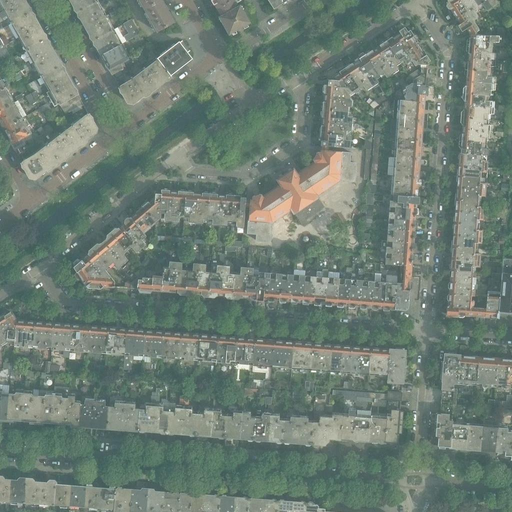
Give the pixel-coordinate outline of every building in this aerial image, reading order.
[(31,13),(24,0),(0,0),(0,12),(4,10),(12,24),(31,13)] [(97,3),(94,0),(69,0),(78,14),(97,3)] [(162,0),(161,0),(138,0),(144,10),(162,0)] [(174,23),(168,12),(168,11),(166,6),(165,7),(162,0),(144,10),(157,33),(174,23)] [(234,0),(211,0),(212,0),(213,2),(214,4),(221,16),(237,6),(234,0)] [(282,4),(279,0),(266,0),(273,10),(282,4)] [(447,0),(447,2),(446,3),(447,4),(446,6),(448,9),(450,9),(460,24),(457,26),(461,32),(466,29),(469,34),(477,29),(470,20),(457,0),(447,0)] [(457,0),(470,20),(476,16),(473,12),(478,9),(472,0),(457,0)] [(472,0),(478,9),(483,6),(485,10),(491,6),(487,0),(472,0)] [(112,31),(97,3),(78,14),(93,41),(112,31)] [(237,6),(221,16),(218,17),(228,36),(237,31),(240,29),(244,27),(250,23),(240,5),(237,6)] [(113,17),(120,12),(118,9),(114,11),(110,13),(113,17)] [(46,40),(39,26),(31,13),(12,24),(27,50),(46,40)] [(397,35),(396,36),(412,58),(415,63),(417,63),(418,64),(421,65),(420,72),(422,74),(426,75),(427,66),(429,65),(427,63),(430,61),(410,30),(407,32),(404,27),(398,31),(400,33),(397,35)] [(497,27),(496,35),(504,35),(505,28),(497,27)] [(129,60),(112,31),(93,41),(110,71),(129,60)] [(14,40),(11,34),(3,38),(4,40),(1,42),(4,46),(9,43),(14,40)] [(466,41),(466,44),(467,45),(466,46),(491,48),(492,42),(496,42),(497,36),(469,34),(469,38),(468,38),(468,39),(466,41)] [(391,36),(384,41),(398,61),(403,58),(406,62),(412,58),(396,36),(392,38),(391,36)] [(62,67),(54,53),(46,40),(27,50),(33,60),(22,66),(24,69),(23,70),(21,66),(16,69),(19,73),(21,77),(27,74),(26,73),(32,69),(30,66),(34,64),(42,77),(43,77),(62,67)] [(187,54),(190,51),(182,41),(175,46),(187,62),(191,59),(187,54)] [(376,49),(375,49),(391,72),(397,68),(394,64),(398,61),(384,41),(378,44),(380,46),(376,49)] [(170,75),(187,62),(175,46),(158,59),(170,75)] [(466,48),(465,51),(467,53),(467,54),(468,54),(467,58),(495,59),(496,53),(491,53),(491,48),(466,46),(467,47),(466,48)] [(9,56),(5,49),(0,51),(0,58),(3,57),(4,59),(9,56)] [(371,49),(364,54),(378,74),(383,71),(386,75),(391,72),(375,49),(372,52),(371,49)] [(122,69),(121,68),(124,67),(125,67),(131,63),(137,59),(142,65),(147,61),(140,52),(135,56),(129,60),(110,71),(112,75),(122,69)] [(357,62),(356,62),(371,85),(377,81),(374,77),(378,74),(364,54),(358,58),(360,60),(357,62)] [(464,64),(464,68),(465,69),(464,70),(489,71),(490,66),(495,66),(495,59),(467,58),(467,62),(466,62),(466,63),(464,64)] [(170,75),(158,59),(144,68),(131,78),(145,96),(171,76),(170,75)] [(351,63),(344,67),(358,87),(363,84),(366,88),(371,85),(356,62),(352,65),(351,63)] [(77,94),(69,80),(62,67),(43,77),(59,104),(66,100),(77,94)] [(327,85),(327,86),(347,87),(350,91),(354,90),(358,87),(344,67),(338,71),(340,73),(332,78),(332,80),(328,80),(327,85)] [(410,75),(413,80),(420,76),(422,74),(420,72),(418,69),(410,75)] [(464,72),(463,75),(465,77),(466,78),(466,82),(493,84),(494,76),(489,76),(489,71),(464,70),(465,71),(464,72)] [(19,73),(13,76),(17,82),(22,79),(21,77),(19,73)] [(413,80),(413,84),(425,85),(425,80),(426,75),(422,74),(420,76),(413,80)] [(145,96),(131,78),(118,86),(127,102),(134,103),(136,101),(137,103),(145,96)] [(0,91),(5,89),(10,86),(8,82),(4,84),(2,79),(0,80),(0,91)] [(462,88),(462,91),(463,93),(463,94),(487,96),(488,89),(493,90),(493,84),(466,82),(465,86),(464,86),(464,87),(462,88)] [(406,93),(405,101),(424,103),(424,95),(427,96),(428,88),(425,87),(425,85),(413,84),(411,84),(409,86),(406,88),(408,91),(406,93)] [(347,87),(327,86),(323,85),(322,93),(325,93),(324,97),(348,99),(348,96),(347,94),(350,91),(347,87)] [(0,111),(13,104),(11,100),(13,99),(10,94),(8,95),(5,89),(0,91),(0,111)] [(33,108),(26,112),(25,112),(18,101),(24,98),(22,94),(15,98),(17,102),(13,104),(0,111),(0,122),(4,129),(22,119),(26,117),(27,119),(32,116),(31,114),(39,110),(36,103),(35,103),(31,105),(33,108)] [(83,104),(80,100),(77,94),(66,100),(59,104),(57,105),(64,114),(83,104)] [(464,106),(491,108),(491,101),(487,101),(487,96),(463,94),(463,95),(462,96),(462,99),(463,101),(464,102),(464,106)] [(321,102),(321,109),(346,111),(347,106),(350,106),(350,101),(348,99),(324,97),(324,102),(321,102)] [(422,122),(424,103),(405,101),(400,101),(398,120),(422,122)] [(42,114),(49,109),(47,106),(39,110),(42,114)] [(461,118),(485,119),(486,114),(490,114),(491,108),(464,106),(463,110),(462,110),(462,111),(461,112),(460,115),(462,117),(461,118)] [(44,118),(53,113),(50,109),(49,109),(42,114),(44,118)] [(323,117),(322,121),(350,123),(350,117),(346,117),(346,111),(321,109),(320,117),(323,117)] [(96,129),(88,114),(73,125),(86,142),(93,137),(92,135),(96,132),(96,129)] [(460,120),(460,123),(461,125),(462,125),(462,130),(489,132),(489,126),(485,126),(485,119),(461,118),(461,119),(460,120)] [(30,134),(27,127),(28,127),(25,121),(24,122),(22,119),(4,129),(12,144),(22,139),(24,138),(29,145),(38,138),(33,132),(30,134)] [(398,120),(397,139),(421,141),(422,129),(422,122),(398,120)] [(319,126),(319,133),(344,135),(352,136),(352,130),(349,130),(350,123),(322,121),(322,126),(319,126)] [(60,162),(86,142),(73,125),(47,145),(60,162)] [(459,136),(458,139),(460,141),(459,142),(483,143),(484,138),(488,139),(489,132),(462,130),(461,134),(460,134),(460,135),(459,136)] [(319,133),(318,141),(321,141),(320,146),(321,146),(328,146),(348,147),(348,140),(351,140),(352,136),(344,135),(319,133)] [(22,139),(12,144),(11,145),(14,150),(25,145),(22,139)] [(397,139),(395,158),(419,160),(420,148),(421,141),(397,139)] [(458,144),(458,147),(459,148),(459,149),(460,149),(460,154),(487,156),(488,149),(484,149),(484,143),(483,143),(459,142),(460,142),(458,144)] [(39,178),(60,162),(47,145),(34,155),(21,162),(29,177),(36,178),(38,177),(39,178)] [(277,180),(273,183),(276,188),(294,214),(302,227),(314,219),(326,211),(318,198),(317,195),(339,180),(352,181),(354,164),(350,163),(350,152),(346,152),(328,150),(328,146),(321,146),(321,150),(320,150),(320,153),(318,153),(313,160),(315,162),(301,171),(297,167),(293,169),(277,180)] [(487,156),(460,154),(458,155),(458,159),(460,160),(459,166),(487,168),(488,161),(487,161),(487,156)] [(395,158),(394,177),(418,179),(419,166),(419,160),(395,158)] [(487,168),(459,166),(459,168),(457,169),(456,176),(486,178),(487,168)] [(375,185),(376,175),(371,175),(370,181),(367,180),(367,184),(375,185)] [(457,188),(485,190),(486,178),(456,176),(456,182),(458,183),(457,188)] [(394,177),(393,197),(418,199),(419,190),(417,190),(417,186),(418,179),(394,177)] [(375,185),(367,184),(366,192),(375,193),(375,185)] [(245,200),(245,208),(247,208),(249,208),(248,235),(257,235),(257,243),(270,244),(271,224),(291,211),(293,215),(294,214),(276,188),(262,197),(261,195),(253,197),(253,200),(250,200),(248,200),(245,200)] [(454,201),(479,202),(479,197),(485,197),(485,190),(457,188),(457,193),(455,194),(454,201)] [(161,194),(159,215),(165,216),(164,221),(171,221),(173,192),(169,192),(169,189),(161,189),(161,194)] [(173,192),(171,221),(178,222),(178,217),(184,217),(185,191),(178,190),(178,193),(174,192),(173,192)] [(189,223),(195,223),(197,194),(193,194),(193,191),(185,191),(184,217),(189,218),(189,223)] [(197,194),(195,223),(202,224),(202,223),(208,223),(208,219),(210,193),(202,192),(202,194),(198,194),(197,194)] [(208,219),(208,223),(213,224),(213,225),(219,225),(221,196),(217,196),(217,193),(210,193),(208,219)] [(147,201),(141,206),(154,222),(159,218),(159,215),(161,194),(155,194),(155,198),(148,203),(147,201)] [(221,196),(219,225),(226,226),(226,225),(231,225),(231,221),(234,194),(226,194),(226,196),(221,196)] [(234,194),(231,221),(237,222),(237,227),(243,227),(245,208),(245,200),(246,198),(241,197),(241,195),(234,194)] [(390,197),(389,207),(418,209),(416,209),(416,204),(418,205),(418,199),(393,197),(390,197)] [(454,201),(454,205),(456,206),(455,212),(483,215),(484,208),(478,208),(479,202),(454,201)] [(131,218),(130,219),(143,233),(143,234),(151,227),(150,226),(154,222),(141,206),(135,211),(137,213),(131,218)] [(366,206),(365,216),(372,216),(373,206),(366,206)] [(389,207),(388,219),(417,221),(417,220),(415,220),(415,216),(416,215),(417,215),(418,209),(389,207)] [(453,217),(453,221),(455,223),(455,224),(477,226),(482,226),(483,221),(483,215),(455,212),(455,216),(453,217)] [(122,226),(140,248),(144,245),(140,240),(145,236),(143,234),(143,233),(130,219),(129,219),(128,218),(125,221),(125,222),(125,223),(122,226)] [(388,219),(388,230),(416,232),(414,232),(414,227),(415,227),(415,226),(416,226),(417,221),(388,219)] [(454,236),(482,238),(482,231),(476,231),(477,226),(455,224),(452,225),(452,229),(454,230),(454,236)] [(112,233),(127,251),(131,248),(135,252),(140,248),(122,226),(117,230),(117,229),(115,229),(113,231),(112,233)] [(381,230),(380,241),(387,242),(415,244),(415,243),(413,243),(413,239),(414,239),(414,238),(415,238),(416,233),(416,232),(388,230),(381,230)] [(104,241),(103,242),(122,264),(127,260),(123,255),(127,251),(112,233),(111,234),(110,234),(107,236),(107,238),(108,238),(104,241)] [(451,247),(474,249),(475,244),(481,244),(482,238),(454,236),(453,240),(451,241),(451,247)] [(282,245),(282,251),(298,252),(304,252),(304,247),(298,247),(293,241),(290,244),(284,244),(282,245)] [(94,248),(93,248),(110,267),(114,263),(117,268),(122,264),(103,242),(99,245),(97,244),(94,247),(94,248)] [(387,242),(386,253),(414,255),(412,255),(412,250),(413,250),(413,249),(414,249),(415,245),(415,244),(387,242)] [(451,247),(450,252),(452,254),(452,259),(479,261),(480,255),(474,254),(474,249),(451,247)] [(86,256),(85,257),(98,271),(105,280),(109,276),(105,271),(110,267),(93,248),(93,249),(92,249),(89,251),(89,253),(86,256)] [(386,253),(385,265),(400,266),(400,267),(411,267),(411,262),(412,262),(412,261),(414,261),(414,255),(386,253)] [(74,266),(73,267),(77,273),(76,273),(75,275),(78,280),(80,279),(81,279),(83,283),(98,271),(85,257),(80,261),(78,260),(73,263),(74,266)] [(499,292),(496,319),(499,319),(499,312),(511,312),(511,259),(502,258),(501,268),(501,274),(500,280),(499,292)] [(449,264),(449,268),(451,270),(472,272),(473,267),(479,268),(479,261),(452,259),(451,263),(449,264)] [(162,274),(161,291),(173,292),(175,262),(169,262),(169,268),(163,267),(162,274)] [(175,262),(173,292),(179,293),(180,295),(183,295),(184,294),(185,295),(187,269),(181,269),(181,263),(175,262)] [(187,269),(185,295),(186,294),(187,295),(190,296),(192,294),(197,294),(199,264),(193,264),(193,270),(187,269)] [(199,264),(197,294),(202,295),(204,297),(207,297),(208,296),(209,297),(210,272),(205,271),(205,265),(199,264)] [(210,272),(209,297),(210,296),(211,297),(214,297),(215,296),(221,296),(223,267),(211,266),(210,272)] [(223,267),(221,296),(226,296),(226,297),(227,298),(231,299),(232,298),(233,298),(234,274),(228,273),(229,267),(223,267)] [(410,283),(411,267),(400,267),(399,272),(404,272),(403,284),(397,283),(394,310),(405,311),(408,309),(409,290),(410,290),(410,289),(411,290),(412,285),(412,284),(410,283)] [(130,283),(131,284),(131,289),(138,289),(140,293),(150,293),(152,290),(161,291),(162,274),(155,273),(155,276),(152,276),(152,278),(143,278),(144,269),(136,277),(130,283)] [(244,298),(246,269),(241,269),(240,274),(234,274),(233,298),(234,299),(238,299),(239,298),(239,297),(244,298)] [(246,269),(244,298),(250,298),(250,299),(251,300),(255,301),(255,300),(256,300),(258,276),(258,273),(259,270),(252,269),(246,269)] [(450,277),(450,282),(471,284),(480,285),(480,283),(474,283),(475,278),(472,278),(472,272),(451,270),(450,270),(450,271),(449,272),(448,276),(449,277),(450,277)] [(98,271),(83,283),(87,288),(100,289),(103,287),(114,287),(114,282),(109,276),(105,280),(98,271)] [(258,276),(256,300),(256,301),(263,301),(263,299),(268,300),(270,274),(258,273),(258,276)] [(270,274),(268,300),(269,302),(273,302),(274,301),(275,301),(275,300),(278,301),(277,303),(278,303),(279,303),(281,275),(270,274)] [(281,275),(279,303),(285,303),(285,302),(286,302),(286,301),(290,301),(291,302),(293,275),(281,275)] [(304,276),(293,275),(291,302),(290,304),(296,304),(297,303),(298,303),(298,302),(302,303),(304,276)] [(316,277),(304,276),(302,303),(302,305),(308,305),(308,304),(309,304),(310,303),(314,303),(316,277)] [(327,278),(316,277),(314,303),(314,306),(319,306),(320,304),(321,305),(321,304),(325,304),(327,278)] [(373,282),(371,308),(371,310),(377,310),(377,309),(378,309),(379,309),(383,309),(385,282),(385,278),(380,277),(380,282),(373,282)] [(339,279),(327,278),(325,304),(325,306),(331,307),(331,305),(332,305),(333,305),(337,305),(339,279)] [(390,283),(385,282),(383,309),(383,311),(389,311),(389,310),(390,310),(390,309),(394,310),(397,283),(397,279),(390,278),(390,283)] [(350,280),(339,279),(337,305),(337,307),(343,308),(343,306),(344,306),(348,306),(350,280)] [(485,309),(485,318),(486,318),(486,317),(488,317),(488,318),(491,318),(491,317),(496,318),(496,319),(499,292),(500,280),(492,279),(491,291),(487,291),(485,309)] [(362,281),(350,280),(348,306),(348,308),(354,309),(354,307),(355,307),(356,307),(360,307),(362,281)] [(373,282),(362,281),(360,307),(360,309),(366,310),(366,308),(367,308),(371,308),(373,282)] [(448,284),(447,288),(448,289),(449,289),(449,294),(471,296),(479,297),(479,295),(474,295),(474,290),(471,290),(471,284),(450,282),(449,282),(448,284)] [(449,301),(448,306),(478,309),(478,307),(473,307),(473,302),(470,302),(471,296),(449,294),(448,294),(448,295),(447,296),(446,300),(447,301),(449,301)] [(446,313),(449,315),(449,316),(457,316),(459,318),(462,318),(464,317),(464,315),(474,316),(473,321),(478,321),(477,327),(484,327),(485,318),(485,309),(478,309),(448,306),(447,306),(446,313)] [(0,316),(0,342),(1,343),(6,340),(14,341),(14,343),(15,343),(16,320),(13,314),(12,315),(10,312),(6,315),(5,313),(0,316)] [(16,320),(15,343),(21,344),(21,347),(28,347),(29,345),(33,345),(35,322),(29,321),(28,323),(23,322),(21,321),(17,320),(16,320)] [(35,322),(33,345),(38,345),(38,348),(46,349),(47,346),(51,346),(53,323),(48,323),(46,324),(42,324),(40,322),(35,322)] [(53,323),(51,346),(57,347),(56,349),(65,350),(65,347),(70,348),(71,325),(66,324),(64,325),(60,325),(58,324),(53,323)] [(71,325),(70,348),(75,348),(74,351),(83,352),(83,349),(88,349),(90,326),(85,326),(83,327),(78,326),(77,325),(71,325)] [(90,326),(88,349),(93,350),(93,352),(101,353),(101,350),(106,351),(108,327),(103,327),(101,328),(97,328),(95,326),(90,326)] [(108,327),(106,351),(111,351),(110,354),(120,354),(120,352),(124,352),(126,329),(121,329),(119,330),(115,329),(113,328),(108,327)] [(123,367),(123,370),(129,370),(129,369),(131,367),(132,364),(130,361),(130,359),(129,359),(130,355),(138,356),(138,353),(143,353),(145,330),(139,330),(138,331),(137,331),(133,331),(132,329),(126,329),(124,352),(124,355),(123,367)] [(145,330),(143,353),(148,354),(148,357),(157,357),(157,355),(161,355),(163,332),(158,331),(156,333),(152,332),(150,331),(145,330)] [(163,332),(161,355),(166,355),(166,358),(179,359),(179,356),(181,333),(176,333),(174,334),(170,334),(168,332),(163,332)] [(181,333),(179,356),(185,357),(185,360),(193,360),(194,357),(198,358),(200,335),(194,334),(193,335),(188,335),(187,334),(181,333)] [(200,335),(198,358),(203,358),(203,361),(211,362),(211,359),(216,359),(218,336),(213,336),(211,337),(207,336),(205,335),(200,335)] [(218,336),(216,359),(221,360),(220,362),(230,363),(230,360),(234,361),(236,337),(231,337),(229,338),(225,338),(223,336),(218,336)] [(236,337),(234,361),(239,361),(239,364),(248,365),(248,362),(253,362),(255,339),(249,338),(247,340),(243,339),(241,338),(236,337)] [(253,362),(253,366),(272,368),(274,340),(269,340),(267,341),(262,341),(260,340),(260,339),(255,339),(253,362)] [(274,340),(272,368),(291,369),(293,342),(288,342),(286,343),(282,342),(280,342),(279,341),(274,340)] [(293,342),(291,369),(310,371),(312,344),(307,343),(305,344),(304,344),(300,344),(299,343),(299,342),(293,342)] [(312,344),(310,371),(330,372),(332,345),(326,345),(324,346),(320,345),(318,344),(312,344)] [(332,345),(330,372),(349,374),(351,347),(346,346),(344,347),(339,347),(337,346),(332,345)] [(351,347),(349,374),(368,375),(370,348),(365,348),(363,349),(359,349),(358,349),(357,347),(351,347)] [(370,348),(368,375),(388,377),(390,350),(384,349),(384,350),(382,350),(378,350),(376,349),(370,348)] [(388,377),(387,382),(392,382),(392,390),(401,391),(403,374),(405,374),(406,360),(404,360),(405,351),(403,351),(404,349),(395,348),(395,350),(390,350),(388,377)] [(441,362),(440,380),(442,380),(442,381),(442,389),(452,390),(453,381),(457,381),(459,355),(456,355),(456,353),(448,353),(448,354),(447,354),(444,354),(444,362),(441,362)] [(459,355),(457,381),(462,382),(462,384),(471,385),(471,382),(476,383),(478,357),(473,356),(473,358),(471,359),(466,359),(464,357),(464,356),(459,355)] [(478,357),(476,383),(482,383),(482,386),(490,386),(490,384),(496,384),(498,358),(492,358),(492,359),(490,360),(485,360),(483,359),(484,357),(478,357)] [(498,358),(496,384),(501,385),(501,387),(509,388),(509,385),(511,385),(511,359),(511,361),(510,362),(505,361),(503,360),(503,359),(498,358)] [(441,391),(441,397),(456,398),(456,390),(452,390),(442,389),(441,391)] [(0,390),(0,419),(1,421),(5,421),(6,420),(9,394),(3,393),(1,391),(0,390)] [(9,394),(6,420),(7,420),(8,422),(12,422),(13,420),(21,421),(24,393),(15,392),(12,394),(9,394)] [(292,392),(292,397),(295,401),(300,401),(301,393),(292,392)] [(386,399),(386,400),(388,400),(401,401),(401,393),(387,392),(387,395),(386,395),(386,399)] [(24,393),(21,421),(30,422),(31,423),(34,424),(36,422),(38,396),(32,396),(30,393),(24,393)] [(38,396),(36,422),(37,422),(38,424),(41,424),(43,423),(51,423),(53,395),(45,394),(43,396),(38,396)] [(53,395),(51,423),(60,424),(61,426),(64,426),(65,424),(66,424),(68,398),(61,398),(60,395),(53,395)] [(68,398),(66,424),(71,425),(72,427),(76,427),(77,426),(78,426),(79,405),(78,405),(78,403),(73,403),(73,397),(68,396),(68,398)] [(95,401),(93,427),(101,427),(102,429),(106,430),(106,429),(108,429),(110,397),(109,397),(109,407),(102,407),(103,402),(95,401)] [(110,397),(108,429),(109,429),(110,430),(113,430),(115,428),(123,429),(125,404),(121,404),(121,398),(110,397)] [(388,400),(387,410),(390,410),(390,411),(400,411),(401,401),(388,400)] [(79,405),(78,426),(79,427),(80,427),(83,428),(85,426),(93,427),(95,401),(83,401),(82,405),(79,405)] [(154,407),(152,431),(160,432),(161,434),(164,434),(166,432),(166,433),(167,433),(169,403),(162,403),(162,407),(154,407)] [(169,403),(167,433),(169,434),(172,435),(174,433),(181,433),(183,409),(174,408),(175,404),(169,403)] [(125,404),(123,429),(131,430),(132,431),(136,432),(137,430),(139,409),(133,409),(133,405),(125,404)] [(440,413),(439,414),(447,415),(447,414),(452,415),(452,413),(453,414),(453,405),(440,404),(441,404),(440,413)] [(139,409),(137,430),(138,430),(140,432),(144,432),(146,431),(152,431),(154,407),(145,406),(145,410),(139,409)] [(183,409),(181,433),(189,434),(190,436),(193,436),(195,435),(196,435),(197,414),(191,413),(191,409),(183,409)] [(197,414),(196,435),(198,437),(201,437),(203,435),(210,436),(212,411),(204,410),(203,414),(197,414)] [(342,416),(340,439),(352,440),(353,417),(354,410),(347,410),(347,416),(342,416)] [(212,411),(210,436),(218,436),(218,437),(219,438),(222,439),(224,437),(224,438),(225,438),(226,416),(220,416),(220,412),(212,411)] [(241,413),(240,438),(247,439),(248,441),(251,441),(253,439),(254,440),(255,418),(255,416),(250,416),(250,412),(241,411),(241,413)] [(386,420),(384,443),(385,443),(385,442),(397,443),(398,434),(401,434),(402,425),(401,425),(401,420),(402,420),(403,412),(400,411),(390,411),(390,417),(386,416),(386,420)] [(226,416),(225,438),(225,437),(227,439),(230,439),(232,438),(240,438),(241,413),(233,413),(233,417),(226,416)] [(436,427),(435,436),(438,436),(437,446),(449,447),(449,448),(450,448),(452,424),(453,414),(452,413),(452,415),(447,414),(447,415),(439,414),(437,414),(436,423),(437,423),(436,427)] [(255,418),(254,440),(254,439),(254,440),(256,441),(259,441),(261,440),(268,440),(269,415),(261,415),(261,419),(255,418)] [(269,415),(268,440),(275,441),(277,443),(280,443),(282,442),(282,441),(282,442),(284,421),(277,420),(278,416),(269,415)] [(313,423),(311,444),(312,444),(313,446),(316,446),(318,445),(318,444),(324,445),(324,443),(325,443),(328,441),(328,438),(340,439),(342,416),(331,415),(331,417),(319,416),(318,422),(313,422),(313,423)] [(284,421),(282,442),(283,442),(285,444),(288,444),(289,442),(297,443),(299,418),(290,417),(289,421),(284,421)] [(353,417),(352,440),(368,441),(370,418),(353,417)] [(299,418),(297,443),(304,443),(306,445),(309,445),(310,444),(311,444),(313,423),(307,423),(307,418),(299,418)] [(370,418),(368,441),(384,443),(386,420),(370,418)] [(452,424),(450,448),(465,449),(467,426),(452,424)] [(467,426),(465,449),(481,450),(482,427),(467,426)] [(482,427),(481,450),(496,451),(498,428),(482,427)] [(498,428),(496,451),(504,452),(504,456),(510,456),(511,436),(511,433),(506,432),(507,429),(498,428)] [(0,476),(0,501),(9,502),(11,480),(3,480),(4,478),(2,477),(0,476)] [(11,480),(9,502),(24,503),(26,478),(20,478),(18,479),(18,481),(12,480),(11,480)] [(26,478),(24,503),(39,505),(41,483),(32,482),(33,480),(32,479),(26,478)] [(41,483),(39,505),(42,505),(54,506),(54,504),(56,482),(56,481),(50,480),(48,482),(48,483),(42,483),(41,483)] [(56,482),(54,504),(69,506),(71,485),(63,484),(62,482),(56,482)] [(71,485),(69,506),(84,507),(86,484),(80,484),(79,486),(72,485),(71,485)] [(86,484),(84,507),(99,508),(101,487),(92,487),(92,484),(86,484)] [(101,487),(99,508),(115,509),(117,486),(110,486),(109,488),(102,487),(101,487)] [(115,509),(115,511),(131,511),(132,490),(122,489),(121,487),(117,486),(115,509)] [(132,490),(131,511),(133,511),(146,511),(149,489),(142,488),(141,490),(134,490),(132,490)] [(149,489),(146,511),(162,511),(164,492),(154,491),(153,489),(149,489)] [(178,511),(180,494),(179,493),(178,491),(174,491),(173,493),(166,492),(164,492),(162,511),(178,511)] [(189,511),(191,494),(190,494),(189,492),(186,492),(184,494),(180,494),(178,511),(189,511)] [(191,494),(189,511),(204,511),(206,496),(198,495),(197,493),(194,493),(192,494),(192,495),(192,494),(191,494)] [(206,496),(204,511),(218,511),(220,496),(219,497),(219,496),(218,495),(214,495),(213,496),(207,496),(206,496)] [(220,496),(218,511),(233,511),(234,498),(227,497),(225,495),(222,495),(221,497),(220,497),(220,496)] [(234,498),(233,511),(247,511),(249,499),(249,498),(248,499),(246,497),(243,497),(242,498),(236,498),(234,498)] [(249,499),(247,511),(262,511),(263,500),(256,500),(256,499),(254,498),(251,497),(249,499)] [(276,511),(278,501),(277,501),(275,499),(272,499),(271,501),(263,500),(262,511),(276,511)] [(278,501),(276,511),(291,511),(292,502),(284,502),(283,500),(280,500),(278,501)] [(291,511),(306,511),(307,503),(306,503),(306,504),(306,503),(304,502),(301,501),(299,503),(293,503),(292,502),(291,511)] [(306,511),(317,511),(318,508),(318,505),(313,504),(312,502),(309,502),(307,503),(307,504),(307,503),(306,511)]
